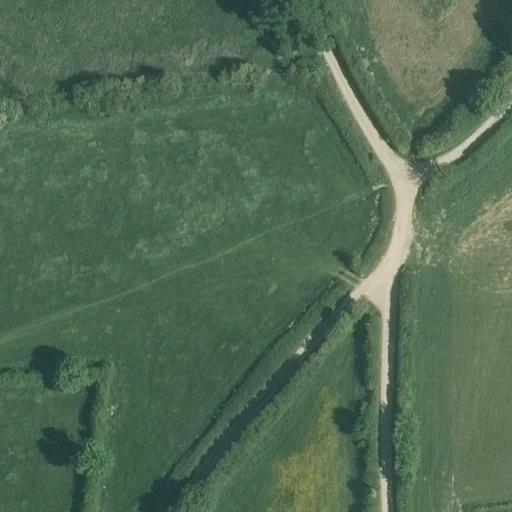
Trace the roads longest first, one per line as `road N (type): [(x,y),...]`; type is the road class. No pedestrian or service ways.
road 1 (track): [(173,511),(350,299),(387,274),(408,183)]
road 2 (track): [(387,274),(389,511)]
road 3 (track): [(408,183),(362,119),(304,0)]
road 4 (track): [(511,95),(454,156),(408,183)]
